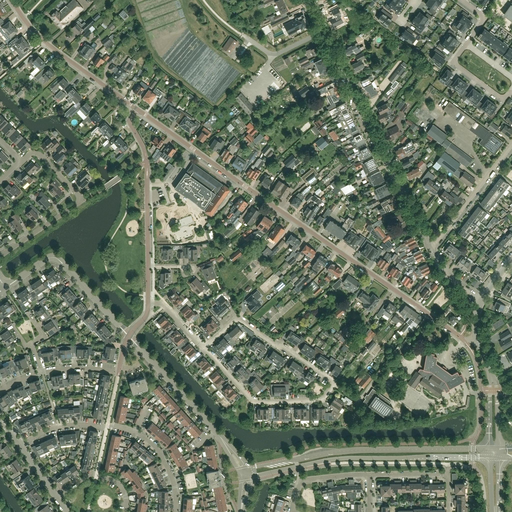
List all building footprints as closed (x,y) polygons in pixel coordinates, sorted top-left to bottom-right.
[(61,29),(83,9),(74,0),(72,0),(68,5),(59,13),(57,11),(51,16),(61,29)] [(397,12),(401,7),(391,0),(392,0),(388,5),(386,4),(384,7),(389,11),(391,8),(397,12)] [(440,7),(430,0),(428,0),(429,0),(428,0),(427,0),(425,3),(426,4),(426,5),(431,8),(429,11),(434,15),(436,12),(434,11),(438,6),(440,7)] [(511,3),(511,5),(503,15),(511,21),(511,3)] [(287,11),(284,5),(278,8),(278,7),(275,9),(277,12),(279,10),(281,14),(287,11)] [(344,23),(338,12),(340,11),(338,6),(330,10),(332,15),(333,15),(334,17),(329,20),(333,28),(344,23)] [(386,28),(391,20),(385,16),(387,13),(382,9),(376,17),(384,23),(382,25),(386,28)] [(129,16),(124,10),(119,15),(124,20),(129,16)] [(457,20),(468,28),(472,23),(466,18),(468,16),(463,12),(461,15),(462,15),(458,20),(457,20)] [(415,17),(426,25),(432,17),(427,14),(425,16),(420,13),(419,13),(418,13),(415,16),(416,17),(416,18),(415,17)] [(309,26),(303,15),(292,21),(292,22),(285,25),(290,35),(293,33),(309,26)] [(262,27),(272,22),(270,16),(268,17),(266,18),(266,20),(260,23),(262,27)] [(426,26),(426,25),(415,17),(411,22),(417,27),(415,30),(420,34),(426,26)] [(272,28),(282,23),(280,19),(270,24),(272,28)] [(94,23),(92,20),(86,25),(84,23),(82,25),(78,21),(73,25),(74,27),(72,29),(77,34),(83,29),(86,31),(92,26),(91,25),(94,23)] [(468,28),(457,20),(451,28),(456,32),(458,29),(463,33),(464,32),(465,33),(467,29),(467,28),(468,28)] [(6,33),(13,27),(9,21),(5,25),(3,22),(0,24),(0,32),(3,35),(6,33)] [(342,29),(344,32),(337,36),(341,43),(352,38),(348,31),(352,29),(350,25),(342,29)] [(14,35),(18,32),(13,27),(6,33),(3,35),(6,39),(5,41),(8,44),(11,41),(16,38),(14,35)] [(91,32),(88,30),(87,31),(83,36),(86,39),(92,33),(91,32)] [(443,38),(454,47),(454,46),(454,45),(455,46),(458,42),(457,41),(452,37),(454,34),(449,30),(443,38)] [(483,41),(490,31),(489,33),(484,30),(481,34),(480,33),(477,37),(483,41)] [(411,35),(405,31),(399,38),(403,41),(405,39),(412,44),(416,39),(418,41),(420,37),(413,32),(411,35)] [(488,44),(495,35),(490,31),(483,41),(488,44)] [(492,48),(498,40),(494,37),(495,35),(488,44),(492,48)] [(17,36),(16,38),(11,41),(8,44),(10,47),(11,46),(15,51),(19,48),(26,42),(22,37),(19,39),(17,36)] [(101,42),(105,46),(111,41),(108,38),(108,37),(101,42)] [(229,53),(237,42),(231,38),(223,49),(229,53)] [(454,47),(443,38),(437,46),(442,50),(444,47),(450,52),(454,47)] [(497,51),(504,42),(503,42),(502,43),(498,40),(492,48),(497,51)] [(113,44),(111,41),(105,46),(107,49),(113,44)] [(26,50),(30,47),(26,42),(19,48),(15,51),(19,55),(17,57),(20,60),(28,53),(26,50)] [(504,42),(497,51),(501,55),(508,45),(504,42)] [(83,57),(90,47),(85,43),(78,53),(83,57)] [(356,54),(359,53),(365,50),(363,45),(357,48),(356,46),(352,47),(351,46),(344,49),(347,55),(354,52),(356,54)] [(88,60),(95,50),(90,47),(83,57),(88,60)] [(320,52),(317,47),(314,48),(314,47),(306,51),(308,54),(311,52),(313,56),(320,52)] [(508,59),(511,54),(511,48),(510,47),(503,56),(508,59)] [(439,67),(444,60),(439,55),(441,53),(435,49),(433,52),(434,53),(430,58),(437,63),(435,65),(439,67)] [(35,56),(32,53),(23,62),(24,62),(18,67),(21,70),(26,65),(26,64),(28,63),(32,67),(32,66),(35,69),(30,73),(33,77),(40,70),(38,68),(44,62),(38,57),(36,59),(34,57),(35,56)] [(364,67),(361,60),(365,58),(362,53),(355,57),(358,62),(352,65),(355,72),(364,67)] [(105,61),(100,58),(102,55),(100,54),(98,56),(93,63),(96,65),(95,65),(97,66),(98,67),(101,63),(102,64),(105,61)] [(107,61),(110,64),(117,57),(113,54),(107,61)] [(125,67),(129,63),(132,60),(129,57),(123,65),(125,67)] [(315,70),(326,64),(323,59),(322,59),(322,57),(318,59),(319,61),(314,63),(316,66),(314,67),(315,70)] [(129,74),(126,72),(128,70),(130,71),(135,63),(132,60),(126,68),(117,80),(121,84),(129,74)] [(126,68),(125,67),(123,66),(121,68),(119,67),(117,69),(116,68),(116,67),(112,64),(109,69),(113,72),(113,71),(115,72),(112,77),(117,80),(126,68)] [(326,64),(315,70),(313,71),(314,73),(318,71),(320,74),(322,77),(328,74),(327,71),(329,70),(326,64)] [(401,64),(388,80),(392,84),(390,87),(396,80),(400,75),(403,71),(405,68),(401,64)] [(55,74),(50,68),(44,73),(49,79),(55,74)] [(452,72),(449,70),(448,71),(447,70),(441,78),(445,82),(444,84),(447,86),(451,80),(448,79),(452,73),(451,73),(452,72)] [(371,83),(370,80),(372,79),(370,76),(361,81),(362,83),(361,84),(362,86),(363,86),(364,87),(371,83)] [(68,84),(63,78),(61,80),(59,78),(50,87),(54,90),(60,85),(63,88),(68,84)] [(456,91),(463,81),(461,79),(460,80),(458,78),(454,83),(452,81),(448,86),(451,89),(451,88),(456,91)] [(399,83),(396,80),(390,87),(383,96),(386,99),(394,89),(399,83)] [(461,98),(466,92),(464,90),(467,85),(465,83),(466,83),(463,81),(456,91),(457,90),(459,92),(458,92),(460,94),(459,95),(462,97),(461,98)] [(374,89),(371,83),(364,87),(364,89),(364,90),(365,90),(367,93),(368,92),(374,89)] [(139,96),(144,89),(139,85),(133,92),(139,96)] [(339,91),(336,86),(334,87),(333,85),(328,88),(329,90),(328,90),(330,93),(326,95),(327,97),(331,95),(339,91)] [(68,102),(72,98),(77,93),(72,88),(67,94),(70,97),(66,100),(68,102)] [(161,95),(162,92),(156,88),(152,92),(152,93),(146,101),(150,104),(156,95),(159,97),(161,95)] [(294,97),(297,102),(310,92),(307,88),(294,97)] [(378,94),(375,88),(374,89),(368,92),(370,98),(378,94)] [(470,102),(478,92),(475,90),(475,91),(473,89),(469,94),(466,92),(461,98),(464,101),(466,98),(470,102)] [(58,98),(64,93),(61,90),(54,96),(57,99),(58,98)] [(152,93),(152,92),(149,90),(143,98),(146,101),(152,93)] [(338,99),(342,97),(339,91),(331,95),(334,101),(335,102),(338,101),(338,99)] [(60,101),(66,95),(64,92),(64,93),(58,98),(60,101)] [(477,108),(481,103),(478,101),(482,96),(480,94),(480,93),(478,92),(470,102),(475,105),(474,106),(477,108)] [(76,103),(82,98),(77,93),(72,98),(76,103)] [(254,109),(241,93),(235,98),(248,114),(254,109)] [(399,110),(404,104),(405,102),(402,100),(396,108),(399,110)] [(485,113),(492,102),(490,101),(489,101),(487,100),(483,105),(481,103),(477,108),(480,110),(480,109),(485,113)] [(169,118),(175,110),(171,107),(173,105),(168,101),(164,107),(167,109),(164,114),(169,118)] [(503,143),(494,135),(449,102),(443,110),(482,139),(479,143),(494,155),(503,143)] [(492,102),(485,113),(489,116),(489,117),(491,119),(495,114),(493,112),(497,107),(494,105),(495,104),(492,102)] [(90,112),(89,111),(92,108),(86,103),(79,109),(86,116),(90,112)] [(347,107),(345,103),(337,107),(332,110),(333,113),(338,110),(339,111),(347,107)] [(391,109),(388,103),(377,108),(380,114),(380,115),(386,112),(389,110),(391,109)] [(404,104),(399,110),(399,111),(402,113),(403,113),(408,107),(407,106),(405,104),(404,104)] [(79,110),(76,107),(76,108),(71,112),(69,115),(72,117),(79,110)] [(341,115),(349,111),(347,107),(339,111),(337,112),(336,113),(336,115),(338,117),(339,117),(341,115)] [(385,121),(392,117),(390,114),(393,113),(391,109),(389,110),(386,112),(380,115),(380,114),(377,116),(381,122),(384,120),(385,121)] [(180,119),(184,114),(184,113),(180,110),(178,112),(175,110),(169,118),(174,122),(178,117),(180,119)] [(338,122),(351,115),(349,111),(341,115),(339,117),(338,117),(337,118),(338,122)] [(100,119),(101,118),(96,113),(91,118),(89,115),(79,125),(81,127),(87,121),(89,123),(92,121),(95,124),(98,121),(99,122),(101,120),(100,119)] [(185,129),(190,121),(187,118),(189,116),(184,113),(184,114),(180,119),(182,121),(179,125),(185,129)] [(8,123),(1,116),(0,116),(0,128),(2,130),(8,123)] [(342,126),(354,120),(352,116),(341,122),(340,122),(342,126)] [(215,121),(211,117),(207,122),(211,126),(215,121)] [(317,120),(313,123),(317,128),(322,124),(321,122),(319,119),(317,121),(317,120)] [(348,129),(356,124),(354,120),(342,126),(343,128),(347,126),(348,129)] [(196,130),(200,124),(196,121),(194,123),(190,121),(185,129),(190,133),(193,128),(196,130)] [(317,128),(319,131),(323,128),(323,127),(326,124),(324,122),(322,124),(317,128)] [(494,133),(498,127),(492,122),(488,128),(494,133)] [(16,130),(8,123),(2,130),(9,137),(16,130)] [(110,128),(105,123),(103,125),(102,124),(98,128),(97,127),(91,132),(93,135),(96,134),(95,133),(97,130),(100,133),(101,133),(103,135),(110,128)] [(246,130),(248,133),(249,133),(249,132),(254,128),(249,123),(246,126),(248,128),(246,130)] [(229,132),(234,128),(230,124),(225,129),(229,132)] [(345,135),(358,129),(356,124),(348,129),(345,130),(346,132),(344,132),(345,135)] [(426,133),(440,144),(447,136),(433,125),(426,133)] [(511,132),(511,130),(511,131),(511,130),(511,129),(510,128),(510,129),(505,125),(501,131),(508,137),(511,132)] [(314,126),(311,128),(316,135),(320,132),(319,131),(314,126)] [(402,134),(401,132),(400,133),(397,127),(386,132),(390,141),(391,140),(391,141),(395,139),(394,139),(400,136),(400,135),(402,134)] [(109,138),(115,133),(110,128),(103,135),(102,135),(104,137),(105,137),(108,139),(102,144),(104,147),(107,144),(111,140),(109,138)] [(208,138),(211,133),(206,130),(206,131),(203,129),(199,135),(197,138),(203,142),(207,137),(208,138)] [(353,138),(361,134),(358,129),(353,132),(346,136),(347,138),(352,136),(353,138)] [(23,138),(16,130),(9,137),(16,145),(23,138)] [(249,133),(248,133),(244,138),(250,143),(254,139),(249,133)] [(355,142),(363,138),(361,134),(353,138),(349,140),(350,142),(351,141),(352,143),(355,142)] [(424,138),(429,142),(433,138),(427,134),(424,138)] [(118,147),(124,142),(119,137),(117,139),(115,137),(111,140),(107,144),(110,146),(111,145),(116,149),(118,147)] [(159,148),(164,141),(163,141),(162,140),(161,139),(159,138),(158,139),(155,137),(152,142),(154,144),(154,145),(150,150),(152,152),(156,146),(159,148)] [(224,160),(233,146),(233,147),(234,146),(234,145),(237,142),(238,141),(234,137),(229,142),(231,144),(229,146),(227,150),(225,149),(220,157),(224,160)] [(323,137),(316,143),(322,149),(329,144),(323,137)] [(35,146),(34,145),(31,142),(30,144),(23,138),(16,145),(24,152),(30,146),(32,148),(35,146)] [(353,148),(364,142),(365,142),(363,138),(355,142),(352,143),(353,145),(352,146),(353,148)] [(59,144),(55,140),(52,143),(48,139),(41,145),(47,151),(51,147),(54,150),(59,144)] [(220,149),(225,142),(220,139),(218,142),(215,139),(210,147),(215,151),(218,147),(220,149)] [(472,160),(451,143),(445,139),(441,145),(446,149),(444,151),(466,168),(472,160)] [(128,147),(124,142),(118,147),(116,149),(118,151),(120,149),(123,152),(128,147)] [(231,155),(236,148),(238,148),(240,144),(237,142),(234,145),(234,146),(233,147),(233,146),(224,160),(228,162),(232,156),(231,155)] [(408,149),(407,147),(412,145),(410,142),(405,144),(406,145),(395,150),(397,155),(408,149)] [(358,151),(367,147),(365,143),(355,148),(356,150),(357,149),(358,151)] [(261,152),(266,156),(273,148),(269,144),(261,152)] [(399,159),(415,151),(412,145),(407,147),(408,149),(397,155),(398,157),(399,159)] [(66,156),(63,153),(65,150),(61,146),(56,150),(59,153),(53,158),(59,165),(64,160),(63,159),(66,156)] [(164,152),(161,156),(161,157),(162,156),(168,160),(167,161),(168,161),(171,157),(176,150),(172,148),(172,147),(171,147),(169,146),(166,149),(165,149),(163,151),(164,152)] [(358,151),(354,153),(355,156),(358,155),(358,156),(361,155),(369,151),(367,147),(358,151)] [(275,150),(273,148),(266,156),(268,158),(275,150)] [(252,152),(247,159),(248,159),(251,161),(252,162),(258,153),(258,152),(254,150),(252,152)] [(0,164),(1,165),(9,158),(2,151),(0,152),(0,164)] [(360,161),(371,155),(369,151),(361,155),(358,156),(360,161)] [(156,162),(162,154),(160,152),(158,154),(154,159),(156,162)] [(458,167),(460,164),(444,152),(432,167),(437,170),(441,165),(453,174),(456,170),(463,174),(459,179),(470,187),(475,180),(465,172),(464,172),(458,167)] [(118,161),(124,155),(122,153),(116,159),(118,161)] [(279,174),(281,172),(280,172),(282,171),(287,167),(289,165),(289,166),(296,159),(292,154),(285,161),(283,158),(276,164),(280,168),(273,177),(276,179),(279,174)] [(235,160),(232,165),(241,171),(244,166),(247,162),(246,162),(238,156),(235,160)] [(411,165),(410,162),(413,161),(415,160),(414,157),(412,158),(402,163),(401,164),(404,168),(411,165)] [(77,163),(72,158),(65,165),(68,168),(65,171),(70,176),(78,169),(79,169),(80,169),(81,168),(81,167),(81,166),(78,163),(77,163)] [(250,177),(262,160),(260,159),(258,160),(254,165),(252,165),(250,168),(246,174),(250,177)] [(299,163),(296,159),(289,166),(289,165),(287,167),(290,170),(295,165),(296,166),(299,163)] [(363,169),(375,163),(373,159),(364,163),(363,161),(360,162),(356,164),(355,165),(357,170),(362,167),(363,169)] [(258,174),(260,171),(258,170),(261,167),(264,164),(264,162),(262,160),(250,177),(254,180),(258,174)] [(420,169),(425,164),(422,160),(416,165),(420,169)] [(37,171),(41,167),(37,163),(34,165),(32,162),(25,169),(30,174),(35,169),(37,171)] [(229,191),(230,190),(224,185),(223,186),(214,179),(215,179),(209,174),(193,163),(186,171),(188,173),(188,174),(186,172),(174,189),(187,198),(187,197),(204,210),(205,209),(206,210),(205,212),(206,212),(210,215),(211,216),(229,191)] [(366,176),(365,174),(368,173),(378,168),(375,163),(363,169),(363,170),(360,171),(362,175),(361,176),(361,175),(355,178),(356,181),(366,176)] [(421,174),(418,167),(406,173),(410,180),(421,174)] [(82,188),(89,182),(86,179),(89,176),(84,171),(77,178),(80,180),(77,183),(82,188)] [(369,182),(382,176),(379,171),(369,177),(367,178),(369,182)] [(434,183),(431,181),(435,176),(428,171),(422,179),(426,183),(424,186),(429,189),(434,183)] [(20,174),(15,179),(22,186),(23,187),(28,182),(29,184),(33,181),(29,177),(25,172),(21,175),(20,174)] [(318,173),(312,178),(308,181),(308,182),(310,184),(316,179),(320,176),(318,173)] [(272,180),(268,178),(269,177),(265,174),(261,180),(262,181),(261,183),(264,185),(263,186),(266,188),(267,187),(267,188),(272,180)] [(376,184),(384,180),(382,176),(369,182),(369,183),(370,184),(370,185),(371,185),(372,187),(374,186),(374,185),(376,184)] [(506,190),(510,185),(501,178),(499,180),(498,179),(496,182),(497,182),(506,190)] [(62,193),(57,188),(60,185),(55,180),(50,184),(53,188),(49,191),(53,196),(54,195),(57,198),(62,193)] [(284,185),(284,184),(278,180),(273,188),(274,189),(271,192),(277,195),(284,185)] [(450,183),(448,181),(443,187),(445,189),(439,197),(444,201),(449,195),(446,193),(449,190),(447,188),(450,183)] [(506,190),(497,182),(494,187),(503,194),(506,190)] [(434,193),(439,187),(434,183),(429,189),(434,193)] [(285,196),(290,188),(284,184),(284,185),(277,195),(277,196),(277,197),(279,198),(280,197),(282,199),(284,196),(285,196)] [(350,184),(340,189),(345,195),(359,187),(357,184),(352,186),(350,184)] [(375,195),(388,188),(386,184),(378,188),(373,190),(375,193),(375,195)] [(21,192),(15,187),(13,189),(8,185),(3,189),(11,197),(13,194),(16,197),(21,192)] [(503,194),(494,187),(491,191),(497,196),(499,198),(500,198),(503,194)] [(378,199),(388,194),(390,193),(388,188),(375,195),(378,199)] [(294,206),(298,199),(302,196),(302,195),(303,194),(304,195),(307,192),(305,189),(300,194),(299,193),(295,197),(295,196),(290,203),(291,204),(291,205),(292,206),(293,206),(294,206)] [(50,205),(45,199),(47,197),(42,191),(39,194),(40,195),(38,196),(40,199),(37,202),(44,210),(50,205)] [(496,202),(497,202),(500,198),(499,198),(497,196),(491,191),(487,195),(496,202)] [(460,198),(451,192),(449,195),(444,201),(449,205),(453,200),(456,203),(458,201),(460,202),(463,199),(460,197),(460,198)] [(297,208),(305,197),(306,196),(304,195),(303,194),(302,195),(302,196),(298,199),(294,206),(294,207),(295,208),(296,208),(297,208)] [(311,199),(312,198),(313,197),(313,196),(310,194),(305,200),(308,203),(311,199)] [(307,216),(314,207),(315,205),(320,199),(316,196),(314,195),(313,196),(313,197),(312,198),(311,199),(314,202),(313,204),(311,202),(310,204),(303,213),(307,216)] [(496,202),(487,195),(484,200),(493,206),(493,207),(497,202),(496,202)] [(373,212),(378,210),(395,202),(393,198),(393,197),(380,203),(381,206),(372,210),(373,212)] [(233,214),(244,200),(240,198),(234,206),(236,207),(232,211),(230,212),(230,213),(228,216),(230,218),(233,214)] [(307,216),(311,219),(320,208),(318,206),(322,200),(320,199),(315,205),(314,207),(307,216)] [(242,211),(248,203),(244,200),(233,214),(230,218),(229,219),(225,221),(228,224),(230,222),(233,224),(234,224),(239,218),(237,216),(238,215),(237,214),(240,210),(242,211)] [(489,211),(493,207),(493,206),(484,200),(480,204),(489,211)] [(381,214),(397,206),(395,202),(378,210),(381,214)] [(38,216),(35,213),(38,210),(32,204),(31,206),(28,209),(30,211),(26,215),(32,221),(38,216)] [(488,213),(486,212),(479,206),(475,211),(484,218),(488,213)] [(253,221),(259,212),(257,211),(257,210),(257,209),(255,209),(253,208),(250,211),(249,211),(248,213),(248,214),(244,221),(250,225),(251,224),(252,224),(254,222),(253,221)] [(331,213),(333,211),(329,208),(328,208),(321,217),(320,216),(316,222),(320,225),(327,215),(329,216),(331,213)] [(481,222),(484,218),(475,211),(472,215),(473,216),(479,220),(481,222)] [(22,228),(17,221),(20,219),(16,213),(12,217),(14,220),(9,223),(15,233),(22,228)] [(406,225),(402,216),(401,214),(391,219),(393,223),(396,221),(399,228),(406,225)] [(479,220),(473,216),(472,215),(469,219),(476,225),(479,220)] [(259,233),(261,230),(268,219),(264,216),(259,224),(256,227),(259,229),(257,231),(254,232),(244,239),(247,242),(257,234),(259,233)] [(192,237),(188,226),(194,224),(192,217),(178,221),(181,232),(174,234),(176,241),(192,237)] [(342,238),(349,227),(350,225),(352,223),(353,221),(348,217),(346,220),(341,217),(339,219),(344,223),(341,227),(330,219),(324,228),(336,236),(341,239),(342,238)] [(267,229),(272,222),(268,219),(261,230),(259,233),(257,234),(261,236),(263,234),(264,232),(265,233),(267,229)] [(385,236),(378,226),(383,222),(381,219),(379,219),(371,226),(381,239),(385,236)] [(478,226),(476,225),(469,219),(465,224),(472,229),(474,231),(478,226)] [(469,233),(472,229),(465,224),(462,228),(469,233)] [(226,237),(236,229),(235,228),(233,226),(233,225),(223,233),(219,236),(212,242),(213,243),(216,241),(220,237),(223,240),(227,237),(226,237)] [(276,242),(284,230),(277,225),(272,232),(272,231),(269,235),(270,235),(269,237),(276,242)] [(355,235),(357,233),(349,227),(342,238),(344,240),(347,242),(347,243),(348,245),(355,235)] [(250,228),(242,234),(244,237),(252,231),(250,228)] [(471,235),(469,233),(462,228),(459,232),(467,239),(471,235)] [(292,245),(296,238),(296,237),(295,237),(294,236),(291,234),(285,243),(288,245),(289,243),(292,245)] [(384,243),(390,238),(387,234),(381,239),(384,243)] [(511,242),(511,240),(507,236),(505,234),(501,238),(509,245),(511,242)] [(360,245),(365,238),(360,235),(358,237),(355,235),(348,245),(354,248),(358,243),(360,245)] [(3,243),(5,242),(5,243),(10,240),(8,237),(3,240),(4,240),(2,242),(0,239),(0,245),(3,243)] [(400,249),(415,241),(412,237),(404,241),(405,243),(399,246),(400,249)] [(296,249),(301,241),(299,239),(298,239),(297,238),(296,238),(292,245),(295,247),(294,247),(296,249)] [(509,245),(501,238),(498,242),(506,249),(509,245)] [(366,257),(373,247),(370,245),(371,242),(366,239),(362,246),(364,247),(361,253),(366,257)] [(273,256),(285,242),(282,240),(270,255),(272,257),(273,256)] [(392,248),(394,250),(395,249),(393,248),(391,246),(392,245),(388,240),(384,243),(390,250),(392,248)] [(449,255),(455,247),(451,244),(452,242),(449,240),(442,249),(445,251),(444,251),(449,255)] [(411,249),(417,246),(415,241),(400,249),(402,251),(409,247),(410,247),(411,249)] [(506,249),(498,242),(494,246),(502,253),(506,249)] [(306,245),(300,253),(300,254),(302,255),(304,253),(306,255),(311,248),(310,248),(310,247),(309,246),(306,245)] [(502,253),(494,246),(490,250),(498,257),(502,253)] [(185,253),(185,258),(189,258),(189,260),(196,260),(196,253),(197,253),(197,250),(191,250),(191,248),(185,247),(185,253)] [(378,257),(383,250),(378,247),(376,249),(373,247),(366,257),(371,260),(375,255),(378,257)] [(456,260),(461,253),(463,251),(460,249),(459,250),(455,247),(449,255),(453,258),(454,258),(456,260)] [(263,261),(272,252),(268,248),(259,256),(261,259),(263,261)] [(311,259),(316,252),(313,250),(313,249),(312,249),(311,248),(306,255),(305,257),(309,260),(311,259)] [(172,255),(172,253),(172,252),(172,249),(161,249),(161,253),(163,253),(163,259),(164,259),(164,260),(166,260),(167,259),(172,259),(172,255)] [(400,257),(406,254),(405,251),(399,254),(398,250),(395,249),(394,250),(394,251),(395,251),(398,255),(400,257)] [(464,249),(463,251),(461,253),(456,260),(454,262),(457,264),(456,264),(461,268),(467,260),(468,258),(465,255),(468,252),(464,249)] [(233,261),(242,254),(239,250),(230,258),(233,261)] [(414,255),(406,259),(407,262),(421,255),(419,250),(413,253),(414,255)] [(495,261),(498,257),(490,250),(486,254),(495,261)] [(381,267),(390,254),(388,253),(383,260),(381,258),(377,264),(381,267)] [(316,268),(324,257),(320,254),(315,261),(316,261),(312,267),(313,268),(310,271),(313,273),(316,268)] [(389,264),(387,263),(392,256),(390,254),(381,267),(385,270),(389,264)] [(405,263),(403,260),(400,257),(398,255),(394,261),(398,263),(395,268),(393,267),(392,267),(393,267),(389,273),(393,276),(402,263),(404,264),(405,263)] [(404,264),(408,267),(412,266),(411,263),(416,260),(417,262),(424,259),(421,255),(407,262),(405,263),(404,264)] [(293,257),(281,267),(284,270),(289,265),(290,265),(296,260),(295,260),(293,257)] [(319,270),(322,265),(323,266),(328,260),(324,257),(316,268),(313,273),(316,275),(319,270)] [(469,272),(475,264),(472,262),(473,261),(469,258),(468,258),(467,260),(461,268),(465,271),(466,271),(468,273),(469,272)] [(216,277),(212,266),(214,266),(212,262),(207,264),(209,267),(203,270),(207,281),(216,277)] [(326,280),(329,277),(332,274),(337,267),(335,265),(332,263),(327,270),(330,272),(324,278),(326,280)] [(401,273),(399,271),(404,264),(402,263),(393,276),(397,279),(401,273)] [(476,277),(482,269),(477,266),(479,265),(476,263),(475,264),(469,272),(471,273),(471,274),(476,277)] [(417,274),(428,268),(426,264),(420,267),(417,268),(418,270),(414,272),(412,273),(413,274),(414,275),(414,276),(417,274)] [(337,278),(342,270),(339,268),(337,267),(332,274),(334,276),(334,275),(337,278)] [(424,276),(430,273),(428,268),(417,274),(414,276),(416,278),(417,278),(418,278),(424,275),(424,276)] [(483,282),(490,274),(487,271),(486,273),(482,269),(476,277),(480,281),(480,280),(483,282)] [(64,279),(63,278),(59,272),(57,274),(54,270),(49,273),(56,282),(60,279),(61,281),(64,279)] [(405,285),(412,275),(413,274),(412,273),(414,272),(413,270),(412,270),(411,270),(410,270),(408,273),(409,274),(407,277),(405,276),(401,282),(405,285)] [(51,285),(56,282),(49,273),(44,276),(47,280),(45,282),(49,287),(50,289),(53,287),(51,285)] [(171,283),(171,274),(161,274),(161,280),(159,280),(159,286),(162,289),(166,285),(166,283),(171,283)] [(413,281),(416,278),(414,276),(414,275),(413,274),(412,275),(405,285),(409,287),(413,281)] [(358,286),(360,284),(348,275),(349,275),(348,275),(342,283),(343,284),(343,283),(345,285),(345,286),(346,287),(345,288),(348,289),(353,292),(354,290),(355,290),(357,287),(358,287),(359,286),(358,286)] [(296,287),(297,286),(301,283),(300,283),(301,282),(305,278),(303,276),(294,284),(296,287)] [(209,288),(203,281),(201,283),(196,278),(190,284),(193,287),(192,288),(198,294),(202,291),(204,293),(209,288)] [(425,278),(420,284),(421,287),(422,287),(423,286),(428,281),(425,278)] [(42,292),(46,289),(49,287),(45,282),(43,284),(40,279),(35,282),(42,292)] [(336,289),(341,284),(340,284),(342,282),(339,279),(332,286),(333,286),(336,289)] [(318,287),(313,281),(310,284),(307,286),(312,293),(318,287)] [(37,295),(42,292),(35,282),(31,286),(34,290),(31,292),(35,297),(37,295)] [(434,292),(438,287),(434,283),(430,289),(434,292)] [(425,298),(430,291),(427,290),(429,288),(427,287),(425,288),(420,295),(425,298)] [(511,298),(511,297),(511,295),(511,291),(505,287),(502,292),(503,292),(501,295),(510,301),(511,298)] [(179,296),(175,292),(177,291),(174,288),(170,292),(172,295),(168,298),(172,302),(179,296)] [(34,297),(35,297),(31,292),(29,293),(26,289),(21,292),(27,299),(29,298),(31,300),(34,297)] [(64,301),(73,293),(69,289),(65,292),(63,290),(58,294),(60,297),(64,301)] [(364,307),(370,300),(368,298),(369,297),(362,291),(357,298),(364,303),(362,306),(364,307)] [(27,299),(21,292),(17,295),(20,299),(17,301),(21,306),(23,305),(22,303),(27,299)] [(256,300),(261,296),(257,292),(252,296),(252,295),(246,300),(250,305),(248,306),(249,308),(248,308),(248,309),(251,311),(252,311),(253,312),(261,305),(256,300)] [(73,301),(77,297),(73,293),(64,301),(70,307),(74,303),(73,301)] [(377,303),(380,299),(379,299),(378,298),(377,297),(376,296),(375,296),(375,295),(374,295),(373,294),(370,297),(369,297),(368,298),(370,300),(364,307),(371,312),(377,304),(377,303)] [(189,300),(187,297),(185,299),(181,295),(179,296),(172,302),(176,307),(180,304),(182,306),(189,300)] [(223,297),(220,300),(220,299),(218,301),(220,304),(218,306),(225,313),(229,309),(226,305),(228,303),(223,297)] [(511,303),(509,302),(499,298),(497,302),(494,307),(497,308),(497,309),(497,310),(497,311),(498,311),(499,311),(500,311),(501,310),(507,313),(511,303)] [(191,310),(189,307),(192,304),(189,300),(182,306),(184,308),(181,312),(185,316),(191,310)] [(17,309),(13,304),(11,306),(8,301),(3,305),(10,314),(17,309)] [(84,305),(80,301),(76,305),(74,303),(70,307),(75,313),(84,305)] [(37,317),(47,310),(42,303),(37,307),(39,309),(34,312),(37,317)] [(391,314),(395,307),(389,303),(384,311),(381,308),(377,315),(380,317),(383,314),(389,318),(391,314)] [(10,314),(3,305),(0,306),(0,310),(1,312),(0,313),(0,315),(3,319),(10,314)] [(86,315),(84,313),(88,309),(84,305),(75,313),(81,319),(86,315)] [(405,315),(409,308),(405,305),(399,313),(404,316),(405,315)] [(225,313),(218,306),(213,309),(212,307),(209,309),(214,315),(217,313),(221,317),(225,313)] [(342,308),(334,314),(337,318),(344,311),(342,308)] [(409,318),(413,311),(409,308),(405,315),(407,316),(409,318)] [(52,317),(50,315),(47,310),(37,317),(41,321),(45,318),(46,321),(52,317)] [(195,314),(191,310),(185,316),(189,321),(193,317),(195,320),(199,316),(197,313),(195,314)] [(406,329),(407,329),(408,327),(409,326),(418,314),(413,311),(409,318),(405,321),(408,323),(401,331),(403,333),(403,332),(406,329)] [(89,324),(95,318),(92,314),(88,317),(86,315),(81,319),(87,326),(89,324)] [(421,316),(418,314),(409,326),(408,327),(407,329),(409,331),(412,327),(414,328),(422,317),(421,316)] [(161,327),(168,321),(164,316),(163,317),(162,315),(160,316),(159,315),(157,317),(158,317),(153,321),(156,324),(157,322),(161,327)] [(218,326),(214,322),(217,320),(213,315),(210,318),(212,319),(207,323),(213,330),(218,326)] [(452,324),(456,319),(452,315),(448,320),(452,324)] [(56,324),(53,319),(52,317),(46,321),(48,323),(44,326),(47,331),(56,324)] [(97,327),(95,325),(99,322),(95,318),(89,324),(92,328),(91,330),(92,332),(94,331),(97,327)] [(496,329),(505,323),(502,318),(492,324),(496,329)] [(168,328),(172,325),(168,321),(161,327),(165,331),(164,332),(166,335),(171,331),(170,331),(168,328)] [(213,330),(207,323),(203,327),(201,326),(199,328),(203,332),(205,330),(209,334),(213,330)] [(56,335),(61,331),(56,324),(47,331),(50,335),(54,332),(56,335)] [(101,335),(108,329),(104,325),(100,329),(98,326),(97,327),(94,331),(95,333),(99,337),(100,336),(101,335)] [(295,329),(295,328),(291,325),(286,333),(288,335),(286,338),(291,342),(296,335),(293,332),(295,329)] [(336,332),(334,335),(336,337),(339,340),(349,328),(345,325),(342,329),(339,332),(340,332),(338,334),(336,332)] [(247,332),(243,328),(240,330),(237,326),(233,330),(239,336),(243,333),(245,335),(247,332)] [(244,326),(243,328),(247,332),(251,336),(254,333),(244,326)] [(112,333),(108,329),(101,335),(100,336),(99,337),(105,343),(112,341),(110,339),(108,337),(112,333)] [(174,340),(180,334),(176,330),(175,331),(172,329),(170,331),(171,331),(166,335),(168,338),(172,342),(174,340)] [(376,334),(370,329),(366,333),(366,334),(363,339),(368,343),(376,334)] [(4,340),(11,335),(8,330),(3,333),(2,331),(0,332),(0,335),(4,340)] [(234,340),(239,336),(233,330),(228,334),(232,338),(229,340),(234,344),(236,342),(234,340)] [(398,331),(393,337),(397,340),(403,333),(401,331),(400,333),(398,331)] [(509,331),(500,336),(502,341),(499,342),(504,349),(511,344),(511,341),(509,337),(511,335),(509,331)] [(437,338),(429,332),(425,337),(433,343),(437,338)] [(181,342),(185,339),(180,334),(174,340),(172,342),(176,346),(178,349),(183,345),(181,342)] [(10,342),(14,339),(11,335),(4,340),(7,345),(5,346),(6,348),(10,346),(11,345),(10,342)] [(291,342),(296,345),(298,343),(300,345),(303,341),(304,341),(305,339),(301,336),(299,337),(296,335),(291,342)] [(227,351),(234,344),(229,340),(227,342),(224,338),(219,342),(227,351)] [(256,350),(261,343),(256,339),(253,344),(250,342),(247,347),(249,349),(251,347),(256,350)] [(116,348),(110,347),(112,341),(105,343),(104,346),(107,346),(105,352),(114,354),(116,348)] [(300,351),(305,355),(310,348),(307,345),(308,344),(304,341),(303,341),(300,345),(299,347),(301,349),(300,351)] [(366,347),(370,351),(376,344),(372,341),(366,347)] [(225,352),(227,351),(219,342),(215,346),(219,350),(216,352),(221,358),(226,353),(225,352)] [(266,351),(263,349),(265,346),(261,343),(256,350),(260,353),(259,355),(261,357),(266,351)] [(186,354),(193,348),(189,344),(185,347),(183,345),(178,349),(181,351),(182,350),(186,354)] [(74,346),(71,346),(56,347),(56,348),(57,354),(60,354),(60,359),(72,358),(71,353),(74,353),(74,347),(74,346)] [(83,358),(83,347),(78,346),(74,347),(74,353),(77,353),(77,358),(83,358)] [(305,355),(311,358),(312,356),(314,358),(320,349),(316,346),(313,350),(310,348),(305,355)] [(91,353),(91,347),(83,347),(83,358),(88,358),(89,353),(91,353)] [(55,360),(54,355),(57,354),(56,348),(53,349),(47,350),(49,361),(55,360)] [(193,356),(197,353),(193,348),(186,354),(190,358),(189,360),(191,363),(196,358),(193,356)] [(315,361),(321,365),(325,358),(322,356),(325,352),(320,349),(314,358),(317,359),(315,361)] [(49,361),(47,350),(39,351),(40,357),(43,357),(44,362),(49,361)] [(274,362),(278,355),(273,351),(272,353),(269,352),(264,359),(266,361),(267,360),(269,362),(270,360),(274,362)] [(113,359),(114,354),(105,352),(105,354),(103,354),(101,360),(107,361),(108,358),(113,359)] [(464,380),(461,374),(459,375),(457,372),(451,375),(451,374),(446,371),(446,368),(443,366),(441,367),(436,364),(436,363),(437,357),(433,356),(434,354),(427,353),(424,370),(420,369),(417,372),(416,372),(407,384),(415,389),(419,383),(424,386),(438,396),(441,393),(442,390),(444,390),(446,393),(450,391),(449,388),(464,380)] [(28,366),(26,361),(29,360),(27,354),(24,356),(25,358),(20,360),(23,368),(28,366)] [(285,362),(282,361),(284,358),(278,355),(274,362),(277,364),(276,366),(275,367),(279,370),(280,369),(285,362)] [(397,367),(404,357),(402,355),(394,364),(397,367)] [(23,368),(20,360),(19,357),(12,360),(11,361),(13,367),(16,365),(18,370),(23,368)] [(201,368),(208,362),(204,357),(200,361),(198,358),(193,363),(195,365),(197,364),(201,368)] [(237,362),(233,357),(226,363),(230,368),(234,364),(236,366),(241,362),(239,360),(237,362)] [(321,365),(326,369),(327,367),(330,368),(335,360),(331,357),(329,360),(325,358),(321,365)] [(340,363),(335,360),(330,368),(332,370),(331,372),(336,376),(341,369),(337,366),(340,363)] [(13,373),(10,368),(13,367),(11,361),(7,362),(9,364),(4,367),(8,375),(13,373)] [(295,370),(298,365),(293,361),(291,363),(289,362),(284,368),(289,371),(290,369),(293,372),(295,370)] [(208,370),(212,366),(208,362),(201,368),(205,372),(203,374),(206,376),(210,372),(208,370)] [(245,371),(241,366),(243,365),(241,362),(236,366),(238,369),(235,372),(239,377),(245,371)] [(304,372),(302,370),(303,368),(298,365),(295,370),(293,372),(297,374),(296,376),(300,379),(304,372)] [(239,377),(243,381),(246,377),(249,380),(251,378),(253,375),(251,373),(247,369),(245,371),(239,377)] [(214,382),(220,376),(216,371),(212,374),(210,372),(206,376),(208,379),(210,377),(214,382)] [(109,382),(110,376),(104,375),(104,373),(101,372),(99,379),(109,382)] [(313,377),(314,375),(308,372),(307,374),(304,372),(300,379),(299,380),(303,383),(305,380),(311,384),(315,378),(313,377)] [(259,382),(261,380),(255,373),(253,375),(251,378),(253,380),(249,384),(253,388),(259,382)] [(373,378),(368,373),(359,384),(364,389),(373,378)] [(75,383),(74,374),(69,374),(69,379),(66,380),(67,386),(69,386),(69,384),(75,383)] [(80,379),(80,374),(74,374),(75,383),(80,383),(80,385),(83,385),(83,379),(80,379)] [(67,386),(66,380),(63,380),(63,375),(57,376),(59,385),(59,388),(64,387),(64,386),(67,386)] [(358,384),(363,378),(360,375),(355,381),(358,384)] [(59,385),(57,376),(52,377),(52,381),(47,381),(49,388),(53,388),(53,389),(59,388),(59,385)] [(221,384),(224,380),(220,376),(214,382),(212,383),(218,390),(223,386),(221,384)] [(148,390),(144,378),(142,378),(139,378),(134,381),(129,382),(133,394),(148,390)] [(46,389),(44,384),(41,384),(39,380),(34,382),(37,390),(42,388),(43,390),(46,389)] [(32,394),(32,392),(37,390),(34,382),(29,383),(30,388),(28,389),(30,395),(32,394)] [(263,386),(259,382),(253,388),(257,392),(261,389),(263,391),(267,387),(265,384),(263,386)] [(280,396),(280,384),(271,384),(271,391),(274,391),(274,396),(280,396)] [(286,396),(285,391),(289,391),(289,384),(280,384),(280,396),(286,396)] [(156,395),(162,389),(159,385),(152,391),(156,395)] [(224,397),(233,389),(229,385),(225,388),(223,386),(218,390),(224,397)] [(28,396),(30,395),(28,389),(25,390),(23,386),(18,388),(22,396),(23,399),(28,396)] [(22,396),(18,388),(13,390),(15,395),(12,396),(16,402),(18,400),(17,399),(22,396)] [(159,399),(166,393),(162,389),(156,395),(159,399)] [(233,397),(237,394),(233,389),(224,397),(231,404),(235,400),(233,397)] [(389,405),(391,402),(373,389),(361,405),(368,411),(370,407),(386,419),(393,408),(389,405)] [(163,403),(169,397),(166,393),(159,399),(163,403)] [(16,402),(12,396),(10,398),(7,394),(3,397),(8,404),(12,401),(13,403),(16,402)] [(352,401),(345,396),(344,398),(342,397),(340,400),(335,397),(332,401),(340,407),(343,402),(346,404),(349,405),(352,401)] [(166,406),(173,400),(169,397),(163,403),(166,406)] [(170,410),(176,404),(173,400),(166,406),(170,410)] [(332,412),(331,413),(335,420),(340,413),(339,412),(342,408),(340,407),(332,401),(329,406),(334,409),(332,412)] [(173,414),(180,408),(176,404),(170,410),(173,414)] [(73,416),(73,419),(76,418),(76,416),(82,415),(82,414),(83,405),(74,405),(75,416),(73,416)] [(46,421),(47,423),(50,422),(49,420),(53,418),(50,413),(53,411),(51,408),(43,411),(44,413),(48,421),(46,421)] [(319,418),(319,408),(313,408),(313,413),(310,413),(310,420),(319,420),(319,418)] [(335,420),(331,413),(325,413),(325,408),(319,408),(319,418),(324,418),(324,420),(335,420)] [(64,417),(63,409),(55,410),(56,414),(58,414),(58,418),(62,417),(64,417)] [(178,419),(184,413),(181,409),(174,415),(178,419)] [(263,419),(263,409),(257,409),(257,413),(254,413),(254,421),(258,421),(258,419),(263,419)] [(272,421),(272,413),(268,413),(268,409),(263,409),(263,419),(268,419),(268,421),(272,421)] [(282,421),(282,409),(276,409),(276,413),(273,413),(273,421),(282,421)] [(291,421),(290,413),(287,413),(287,409),(282,409),(282,421),(291,421)] [(300,418),(300,409),(295,409),(295,410),(291,410),(291,421),(295,421),(295,418),(300,418)] [(300,421),(309,420),(309,410),(306,410),(306,409),(300,409),(300,418),(300,421)] [(39,413),(43,423),(46,421),(48,421),(44,413),(43,411),(39,413)] [(38,425),(37,426),(38,428),(40,427),(39,424),(43,423),(39,413),(34,416),(38,425)] [(181,423),(188,417),(184,413),(178,419),(181,423)] [(38,425),(34,416),(29,418),(29,420),(33,427),(37,426),(38,425)] [(185,427),(191,421),(188,417),(181,423),(185,427)] [(28,429),(25,422),(24,420),(19,422),(17,420),(14,422),(18,429),(21,428),(23,432),(27,430),(28,429)] [(33,427),(29,420),(25,422),(28,429),(27,430),(28,432),(30,431),(29,429),(33,427)] [(188,431),(195,425),(191,421),(185,427),(188,431)] [(150,433),(156,426),(152,423),(146,430),(150,433)] [(192,434),(198,428),(195,425),(188,431),(192,434)] [(154,436),(160,430),(156,426),(150,433),(154,436)] [(195,438),(202,432),(198,428),(192,434),(195,438)] [(158,440),(164,433),(160,430),(154,436),(158,440)] [(162,443),(168,436),(164,433),(158,440),(162,443)] [(166,447),(172,440),(168,436),(162,443),(166,447)] [(59,444),(55,437),(50,439),(53,447),(59,444)] [(53,447),(50,439),(45,441),(49,449),(53,447)] [(44,451),(45,453),(50,451),(49,449),(45,441),(40,444),(44,451)] [(143,442),(141,441),(139,444),(135,441),(130,448),(135,452),(140,445),(141,445),(142,443),(143,442)] [(12,454),(7,446),(4,447),(1,443),(0,443),(0,450),(5,459),(12,454)] [(139,456),(145,449),(142,447),(144,444),(142,443),(141,445),(140,445),(135,452),(139,456)] [(170,452),(177,448),(175,443),(167,448),(170,452)] [(45,453),(44,451),(40,444),(35,446),(37,450),(34,452),(38,457),(45,454),(45,453)] [(172,457),(180,452),(177,448),(170,452),(172,457)] [(144,460),(152,451),(150,449),(148,452),(145,449),(139,456),(144,460)] [(149,464),(154,457),(151,454),(153,452),(152,451),(144,460),(149,464)] [(175,461),(183,457),(180,452),(172,457),(175,461)] [(178,466),(185,461),(183,457),(175,461),(178,466)] [(16,459),(10,464),(9,463),(5,465),(9,471),(12,470),(14,474),(11,476),(13,479),(19,475),(17,472),(22,468),(16,459)] [(150,472),(161,467),(160,465),(158,467),(155,461),(152,462),(153,464),(148,467),(150,472)] [(180,470),(188,466),(185,461),(178,466),(180,470)] [(87,473),(88,469),(90,470),(91,464),(83,463),(82,468),(80,469),(84,475),(87,473)] [(73,476),(74,478),(77,477),(75,475),(79,472),(74,466),(70,469),(74,475),(73,476)] [(161,474),(159,470),(162,469),(161,467),(150,472),(153,478),(161,474)] [(74,475),(70,469),(65,472),(70,479),(73,476),(74,475)] [(125,478),(132,472),(129,469),(127,470),(126,469),(121,473),(125,478)] [(222,479),(219,475),(218,469),(210,471),(206,472),(209,487),(213,487),(222,485),(221,483),(222,483),(222,479)] [(128,477),(131,481),(138,475),(134,471),(132,473),(132,472),(125,478),(126,479),(128,477)] [(70,479),(65,472),(61,475),(65,482),(64,482),(66,484),(68,483),(67,481),(70,479)] [(65,482),(61,475),(59,473),(52,478),(56,483),(58,481),(61,485),(64,482),(65,482)] [(166,478),(166,476),(163,477),(161,474),(153,478),(155,483),(166,478)] [(132,487),(139,482),(139,481),(141,479),(138,475),(131,481),(134,484),(132,486),(132,487)] [(30,488),(34,485),(31,480),(28,476),(23,480),(20,476),(13,480),(16,484),(15,485),(18,488),(19,487),(23,492),(30,487),(30,488)] [(166,485),(165,481),(167,480),(166,478),(155,483),(158,489),(166,485)] [(465,493),(465,485),(468,485),(467,483),(467,481),(465,480),(463,480),(463,483),(455,484),(455,487),(452,487),(452,490),(455,490),(455,493),(465,493)] [(398,492),(397,481),(394,481),(394,484),(389,484),(389,485),(390,485),(390,489),(390,492),(390,495),(394,495),(394,492),(398,492)] [(445,492),(444,484),(440,484),(440,481),(436,481),(437,492),(445,492)] [(141,488),(140,487),(142,485),(139,482),(132,487),(136,492),(141,488)] [(429,492),(429,485),(424,485),(424,482),(421,482),(421,483),(421,485),(421,491),(421,492),(429,492)] [(390,489),(390,485),(389,485),(382,486),(382,483),(379,483),(378,483),(377,485),(377,487),(380,487),(380,495),(384,495),(384,498),(387,498),(387,495),(390,495),(390,492),(390,489)] [(337,494),(342,492),(341,485),(335,487),(335,486),(331,487),(334,500),(338,499),(337,494)] [(352,498),(351,485),(347,485),(341,485),(342,492),(347,492),(347,498),(352,498)] [(361,492),(361,485),(356,485),(351,485),(352,498),(356,498),(356,492),(361,492)] [(334,500),(331,487),(327,488),(327,489),(321,490),(323,497),(328,495),(330,501),(334,500)] [(42,500),(34,488),(26,494),(27,494),(24,496),(28,501),(30,499),(34,506),(42,500)] [(465,503),(465,495),(457,495),(457,500),(454,500),(454,503),(465,503)] [(288,504),(288,502),(285,501),(276,498),(275,504),(283,507),(285,503),(288,504)] [(146,510),(147,504),(145,504),(145,503),(136,501),(136,503),(138,503),(138,508),(146,510)] [(361,509),(361,504),(356,504),(356,501),(354,501),(350,501),(350,504),(354,504),(354,510),(348,510),(348,511),(361,511),(362,509),(361,509)] [(332,511),(335,505),(331,503),(329,509),(321,507),(320,509),(323,510),(322,511),(332,511)]
